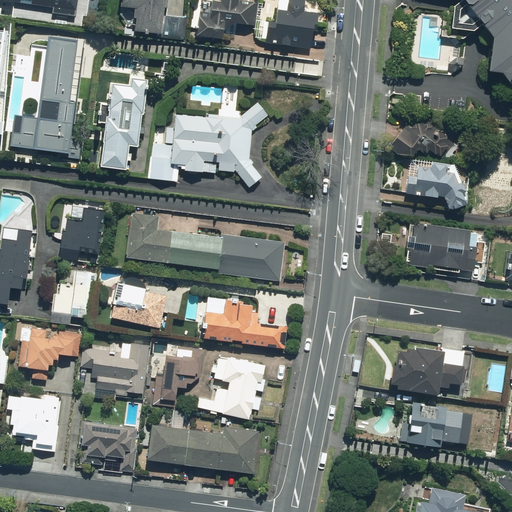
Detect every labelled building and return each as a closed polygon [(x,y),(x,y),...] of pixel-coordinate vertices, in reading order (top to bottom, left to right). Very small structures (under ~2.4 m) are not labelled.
[(14,0),(81,10),(82,0),(14,0)] [(170,15),(171,0),(122,0),(122,8),(137,9),(137,16),(140,17),(139,33),(157,35),(157,38),(187,41),(190,17),(170,15)] [(197,37),(228,39),(229,28),(238,22),(259,23),(261,0),(259,0),(213,0),(213,11),(198,10),(197,37)] [(323,18),(317,6),(307,5),(307,0),(280,0),(278,20),(273,20),(272,28),(280,28),(281,22),(323,26),(323,18)] [(511,0),(468,0),(493,35),(491,72),(507,73),(511,78),(511,0)] [(0,28),(0,107),(9,29),(0,28)] [(40,117),(16,114),(12,144),(74,152),(88,40),(50,35),(40,117)] [(115,92),(109,91),(104,166),(133,167),(134,146),(144,147),(146,113),(151,114),(154,78),(136,77),(135,83),(115,82),(115,92)] [(260,101),(245,116),(242,116),(242,110),(221,109),(221,115),(181,112),(180,125),(167,124),(165,143),(154,142),(151,178),(180,181),(181,164),(188,165),(187,170),(220,173),(220,169),(239,170),(253,187),(264,177),(253,160),(256,130),(271,113),(260,101)] [(407,126),(391,144),(390,150),(450,156),(454,122),(425,119),(412,129),(407,126)] [(468,183),(456,163),(418,158),(418,175),(408,175),(406,192),(446,197),(452,206),(472,201),(472,183),(468,183)] [(62,257),(83,260),(84,251),(101,253),(103,238),(107,238),(110,208),(86,205),(85,215),(72,214),(71,227),(65,227),(62,257)] [(163,226),(165,216),(137,211),(129,256),(284,280),(290,241),(163,226)] [(478,271),(480,261),(487,261),(489,240),(482,240),(483,232),(415,223),(410,262),(478,271)] [(0,305),(13,307),(14,289),(25,290),(27,272),(34,272),(38,229),(23,227),(22,239),(14,239),(13,252),(7,252),(5,270),(0,269),(0,305)] [(54,320),(74,322),(74,314),(93,316),(97,270),(77,268),(76,285),(57,283),(54,320)] [(116,278),(108,317),(166,329),(174,290),(116,278)] [(214,311),(213,315),(212,315),(209,336),(288,345),(291,324),(263,321),(264,312),(258,311),(259,301),(231,298),(229,313),(214,311)] [(47,336),(48,328),(26,326),(22,368),(55,371),(55,365),(59,365),(59,360),(64,360),(64,354),(82,356),(84,332),(63,330),(62,338),(47,336)] [(84,349),(82,376),(97,377),(96,389),(149,392),(152,343),(133,342),(133,352),(84,349)] [(396,384),(442,389),(443,379),(468,382),(470,362),(444,359),(446,347),(401,342),(396,384)] [(166,376),(156,375),(155,404),(178,404),(178,399),(182,399),(183,388),(192,388),(192,383),(195,384),(195,395),(204,395),(205,355),(167,354),(166,376)] [(200,408),(253,418),(255,408),(262,409),(270,364),(220,355),(216,378),(232,381),(230,389),(220,388),(218,401),(202,398),(200,408)] [(12,423),(20,423),(19,430),(42,431),(41,444),(59,446),(63,399),(22,396),(21,409),(13,408),(12,423)] [(463,417),(451,415),(453,403),(413,398),(407,440),(447,446),(448,441),(459,443),(463,417)] [(83,420),(81,433),(86,434),(85,444),(90,444),(89,452),(122,457),(120,470),(135,472),(141,427),(83,420)] [(228,430),(157,423),(153,458),(258,469),(262,429),(229,426),(228,430)] [(466,505),(468,490),(436,485),(433,500),(422,498),(419,511),(479,511),(481,507),(466,505)]
